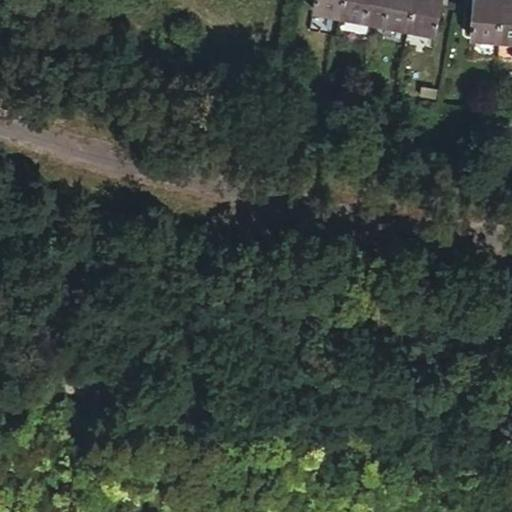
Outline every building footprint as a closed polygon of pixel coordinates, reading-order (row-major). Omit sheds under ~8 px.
[(338,12),(340,0),(311,0),(310,7),(338,12)] [(376,0),(340,0),(338,12),(373,19),(376,0)] [(406,26),(410,0),(376,0),(373,19),(406,26)] [(440,0),(410,0),(406,26),(434,31),(440,0)] [(497,37),(500,0),(472,0),(470,34),(497,37)] [(511,0),(500,0),(497,37),(511,37),(511,0)]
